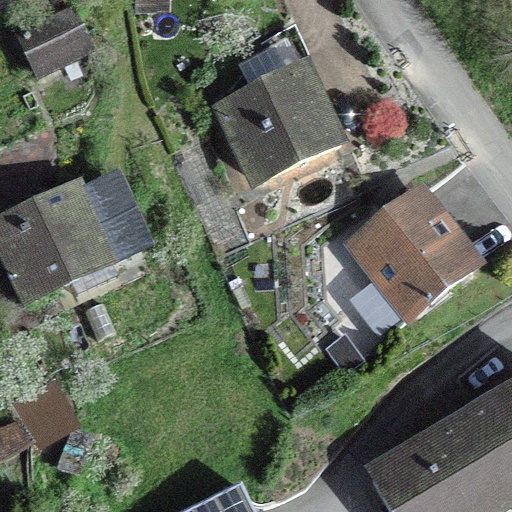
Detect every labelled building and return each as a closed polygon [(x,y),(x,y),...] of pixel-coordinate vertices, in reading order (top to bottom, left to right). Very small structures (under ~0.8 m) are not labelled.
[(68,19),(15,44),(32,78),(84,54),(68,19)] [(221,119),(251,188),(330,154),(300,86),(308,83),(287,35),(236,58),(256,103),(221,119)] [(78,203),(74,195),(0,228),(0,257),(24,311),(143,256),(112,188),(78,203)] [(407,325),(470,278),(415,204),(352,252),(407,325)] [(46,389),(7,411),(17,429),(27,449),(57,433),(62,418),(46,389)] [(384,511),(505,511),(511,508),(511,405),(370,487),(384,511)] [(0,458),(27,449),(17,429),(0,436),(0,458)] [(245,511),(232,484),(173,511),(245,511)]
